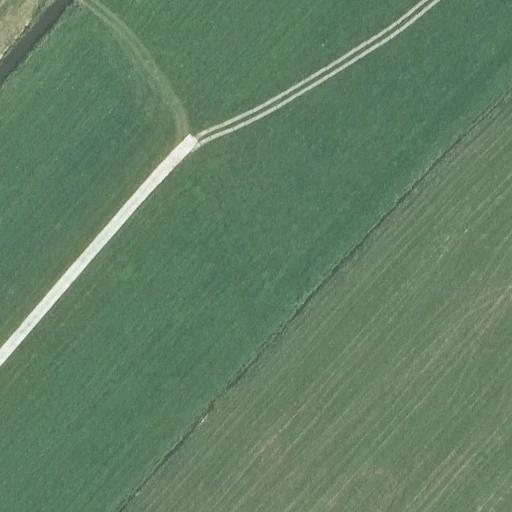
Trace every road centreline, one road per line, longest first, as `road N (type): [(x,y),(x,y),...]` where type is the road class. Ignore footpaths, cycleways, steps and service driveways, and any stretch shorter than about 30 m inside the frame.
road 1 (track): [(204,140),(176,157),(0,357)]
road 2 (track): [(427,0),(362,56),(204,140)]
road 3 (track): [(204,140),(158,62),(91,0)]
